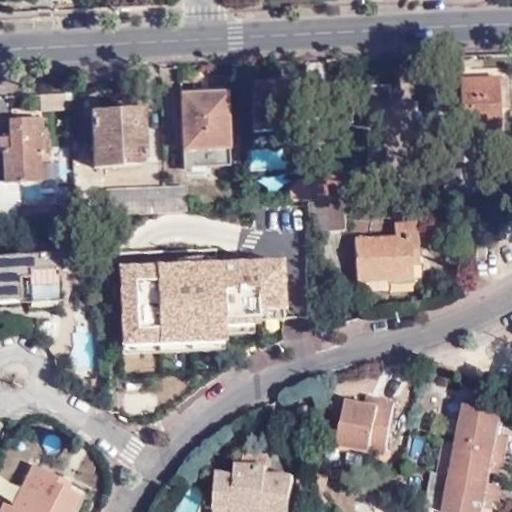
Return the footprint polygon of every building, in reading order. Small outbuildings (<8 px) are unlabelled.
[(499,79),(459,80),(461,149),(501,148),(499,79)] [(275,125),(292,125),(291,82),(251,82),(252,132),(276,132),(275,125)] [(388,86),(359,88),(360,128),(367,127),(368,173),(412,172),(411,103),(389,103),(388,86)] [(225,96),(181,96),(182,167),(226,166),(225,96)] [(141,111),(90,113),(92,167),(142,166),(141,111)] [(43,119),(9,119),(9,147),(4,147),(4,183),(40,182),(39,154),(43,154),(43,119)] [(292,136),(292,125),(275,125),(276,132),(276,137),(292,136)] [(440,165),(441,198),(468,196),(467,164),(440,165)] [(343,203),(342,176),(320,177),(320,186),(321,204),(326,203),(341,203),(343,203)] [(289,194),(290,205),(303,205),(321,204),(320,186),(305,186),(304,187),(294,188),(289,194)] [(163,214),(162,189),(105,191),(105,216),(163,214)] [(185,189),(162,189),(163,214),(186,213),(185,189)] [(18,193),(0,193),(0,219),(14,219),(14,205),(18,205),(18,193)] [(321,204),(303,205),(304,230),(325,230),(326,203),(321,204)] [(342,231),(341,203),(326,203),(325,230),(325,231),(342,231)] [(415,221),(394,222),(394,240),(356,241),(357,281),(411,279),(411,263),(416,262),(415,221)] [(280,227),(236,228),(238,287),(280,285),(280,227)] [(69,242),(34,242),(33,255),(0,256),(0,302),(57,300),(56,275),(70,274),(69,242)] [(157,285),(118,287),(122,373),(161,372),(157,285)] [(285,407),(333,395),(330,380),(281,392),(285,407)] [(377,408),(379,399),(366,397),(365,406),(377,408)] [(394,402),(379,399),(377,408),(365,406),(347,402),(339,447),(370,452),(372,444),(385,446),(394,402)] [(465,405),(457,443),(506,453),(509,439),(499,436),(503,412),(465,405)] [(450,476),(487,484),(489,474),(491,463),(500,464),(504,465),(506,453),(457,443),(441,439),(434,473),(450,476)] [(384,454),(385,446),(372,444),(370,452),(384,454)] [(242,455),(242,466),(266,469),(267,456),(242,455)] [(489,474),(498,476),(500,464),(491,463),(489,474)] [(21,511),(16,511),(10,509),(1,505),(0,507),(0,511),(69,511),(77,497),(63,489),(66,482),(31,464),(21,485),(32,490),(21,511)] [(266,469),(242,466),(235,465),(235,475),(216,474),(214,511),(240,511),(241,511),(288,511),(291,477),(266,476),(266,469)] [(313,480),(322,493),(327,475),(313,472),(313,480)] [(442,511),(481,511),(484,497),(500,501),(503,487),(500,486),(489,484),(487,484),(450,476),(434,473),(431,473),(424,508),(443,511),(442,511)] [(21,485),(10,509),(16,511),(21,511),(32,490),(21,485)]
